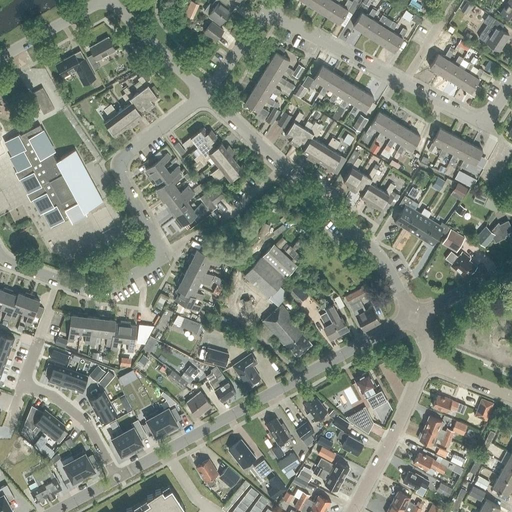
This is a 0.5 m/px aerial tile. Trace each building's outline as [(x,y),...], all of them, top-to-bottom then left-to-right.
[(232,11),(236,5),(228,0),(215,0),(212,4),(210,3),(204,10),(209,14),(208,16),(219,24),(230,10),(232,11)] [(311,0),(309,4),(319,11),(325,0),(311,0)] [(333,0),(333,1),(331,0),(325,0),(319,11),(329,17),(337,3),(339,0),(333,0)] [(347,0),(343,7),(337,3),(329,17),(339,23),(347,11),(352,14),(359,3),(353,0),(352,2),(349,0),(347,0)] [(410,0),(407,5),(418,12),(422,6),(415,2),(416,0),(410,0)] [(511,0),(509,0),(500,13),(511,20),(511,0)] [(184,15),(192,19),(199,4),(191,1),(184,15)] [(353,26),(363,33),(372,19),(376,11),(372,8),(367,16),(361,12),(353,26)] [(422,19),(414,14),(411,19),(418,24),(422,19)] [(509,35),(500,29),(504,24),(488,14),(484,20),(485,23),(489,25),(488,27),(486,26),(479,37),(499,51),(509,35)] [(363,33),(374,39),(382,25),(387,17),(382,15),(378,22),(372,19),(363,33)] [(374,39),(384,45),(392,31),(396,25),(397,24),(396,24),(393,21),(388,29),(382,25),(374,39)] [(204,32),(215,41),(223,30),(212,22),(204,32)] [(398,35),(392,31),(384,45),(394,52),(402,38),(407,30),(403,28),(398,35)] [(468,32),(464,38),(468,41),(472,35),(468,32)] [(97,61),(115,50),(108,37),(89,48),(93,54),(87,57),(94,70),(100,66),(97,61)] [(461,39),(458,45),(463,48),(466,42),(461,39)] [(429,67),(440,74),(448,60),(453,52),(449,49),(444,57),(438,53),(429,67)] [(286,66),(290,60),(276,52),(270,62),(283,70),(291,75),(294,71),(286,66)] [(78,60),(74,54),(55,64),(63,78),(77,69),(81,76),(79,77),(84,85),(96,78),(84,57),(78,60)] [(450,80),(458,66),(463,58),(459,56),(454,63),(448,60),(440,74),(450,80)] [(490,73),(495,64),(495,63),(489,60),(484,69),(489,72),(490,73)] [(280,76),(283,70),(270,62),(263,72),(277,81),(285,85),(293,90),(295,86),(280,76)] [(464,70),(458,66),(450,80),(460,86),(469,72),(473,65),(469,62),(464,70)] [(292,75),(298,79),(304,68),(298,64),(292,75)] [(318,82),(324,85),(331,71),(322,65),(313,79),(309,87),(313,89),(318,82)] [(460,86),(471,92),(470,94),(475,97),(481,87),(480,87),(476,84),(479,79),(484,71),(479,68),(474,76),(469,72),(460,86)] [(342,78),(331,71),(324,85),(319,93),(323,96),(328,88),(334,92),(342,78)] [(263,72),(257,83),(271,91),(278,96),(281,91),(273,87),(277,81),(263,72)] [(144,87),(139,91),(151,107),(155,105),(152,102),(158,98),(148,84),(141,76),(137,79),(144,87)] [(334,92),(329,99),(333,102),(338,94),(344,98),(352,84),(342,78),(334,92)] [(272,106),(274,107),(276,109),(278,105),(274,103),(275,102),(267,97),(271,91),(257,83),(251,93),(264,101),(271,105),(272,106)] [(363,91),(352,84),(344,98),(339,106),(344,108),(348,101),(354,104),(363,91)] [(300,98),(306,88),(301,85),(295,95),(300,98)] [(147,111),(151,107),(139,91),(133,96),(127,87),(123,90),(125,93),(139,111),(144,107),(147,111)] [(365,111),(373,97),(363,91),(354,104),(350,112),(354,115),(359,107),(365,111)] [(128,104),(122,109),(134,125),(139,122),(136,118),(142,114),(139,111),(125,93),(122,96),(128,104)] [(264,101),(251,93),(244,103),(258,112),(258,111),(266,116),(269,112),(261,107),(264,101)] [(54,109),(48,97),(38,103),(44,114),(54,109)] [(123,128),(129,124),(131,128),(134,125),(122,109),(117,112),(111,104),(107,106),(123,128)] [(118,132),(123,128),(107,106),(103,109),(110,118),(104,122),(116,138),(121,135),(118,132)] [(344,109),(344,108),(339,106),(332,117),(337,120),(344,109)] [(271,125),(280,111),(276,109),(274,107),(266,121),(271,125)] [(284,111),(281,117),(277,124),(285,129),(292,116),(290,115),(287,113),(284,111)] [(315,111),(312,116),(317,119),(320,114),(315,111)] [(375,127),(381,131),(389,117),(378,111),(370,125),(366,132),(370,135),(375,127)] [(303,127),(297,124),(303,114),(299,112),(293,121),(285,135),(290,139),(288,142),(293,145),(303,127)] [(367,120),(360,115),(352,127),(360,132),(367,120)] [(389,117),(381,131),(376,139),(380,141),(385,134),(391,137),(399,124),(389,117)] [(299,144),(304,147),(317,127),(319,124),(315,121),(309,131),(303,127),(293,145),(297,147),(299,144)] [(399,124),(391,137),(386,145),(390,148),(395,140),(401,144),(409,130),(399,124)] [(21,179),(28,193),(27,193),(31,201),(33,199),(41,213),(43,212),(51,226),(68,217),(72,222),(86,215),(83,209),(87,207),(88,209),(103,201),(75,150),(60,158),(61,159),(57,161),(53,152),(54,151),(43,130),(42,130),(40,125),(31,130),(31,129),(20,135),(19,134),(5,141),(13,155),(10,157),(18,171),(15,172),(19,180),(21,179)] [(190,137),(182,144),(185,148),(194,141),(197,146),(213,133),(210,130),(207,132),(203,127),(190,137)] [(306,157),(309,160),(320,143),(315,139),(320,130),(317,127),(304,147),(302,150),(308,154),(306,157)] [(449,133),(439,128),(432,142),(428,150),(432,152),(437,144),(443,148),(449,133)] [(409,130),(401,144),(396,151),(401,154),(405,146),(411,150),(420,136),(409,130)] [(346,140),(352,144),(356,136),(350,132),(346,140)] [(196,162),(200,160),(217,145),(213,140),(217,137),(213,133),(197,146),(202,152),(194,158),(196,162)] [(460,139),(449,133),(443,148),(439,156),(443,158),(447,150),(453,153),(460,139)] [(316,159),(321,162),(336,139),(332,137),(326,146),(320,143),(309,160),(314,162),(316,159)] [(340,142),(336,139),(321,162),(327,166),(325,169),(329,172),(340,155),(334,151),(340,142)] [(464,159),(471,144),(460,139),(453,153),(449,161),(454,163),(458,155),(464,159)] [(178,142),(173,146),(180,155),(185,152),(178,142)] [(221,142),(217,145),(200,160),(202,163),(211,156),(215,161),(231,149),(228,145),(225,148),(221,142)] [(374,143),(370,150),(375,154),(380,147),(374,143)] [(482,150),(471,144),(464,159),(460,167),(464,169),(469,161),(475,164),(482,150)] [(234,153),(231,149),(215,161),(219,167),(211,174),(214,177),(235,160),(231,155),(234,153)] [(349,184),(347,188),(350,190),(360,174),(355,171),(360,162),(356,159),(359,153),(354,150),(345,164),(351,168),(350,169),(343,181),(349,184)] [(158,160),(150,166),(145,170),(150,175),(147,177),(150,180),(166,168),(162,164),(170,158),(167,153),(158,160)] [(147,162),(150,166),(158,160),(155,156),(154,155),(146,161),(147,162)] [(407,158),(402,169),(413,173),(418,162),(407,158)] [(245,167),(242,163),(239,165),(235,160),(214,177),(217,181),(225,174),(230,180),(245,167)] [(169,173),(166,168),(150,180),(152,184),(155,182),(158,187),(159,187),(178,173),(180,171),(177,167),(169,173)] [(366,178),(360,174),(350,190),(355,193),(357,189),(362,193),(374,175),(376,171),(372,169),(366,178)] [(456,176),(455,179),(460,181),(465,173),(459,170),(456,176)] [(158,196),(161,200),(176,188),(173,183),(181,177),(178,173),(159,187),(158,187),(156,189),(160,194),(158,196)] [(374,175),(362,193),(360,196),(366,200),(364,203),(368,205),(378,190),(372,186),(378,177),(374,175)] [(444,181),(437,177),(434,182),(441,187),(444,181)] [(194,188),(201,197),(207,192),(201,183),(194,188)] [(383,193),(378,190),(368,205),(372,208),(374,205),(380,208),(387,196),(388,197),(394,187),(389,184),(383,193)] [(165,201),(169,207),(191,190),(188,186),(180,192),(176,188),(161,200),(163,203),(165,201)] [(416,186),(411,193),(418,197),(422,190),(416,186)] [(210,200),(214,205),(216,204),(226,196),(219,188),(208,196),(210,200)] [(169,207),(173,212),(171,213),(174,217),(190,205),(186,200),(194,194),(191,190),(169,207)] [(392,190),(386,201),(393,205),(399,195),(392,190)] [(477,201),(488,204),(490,193),(479,190),(477,201)] [(394,222),(403,227),(414,210),(409,206),(413,200),(404,195),(397,207),(401,210),(394,222)] [(210,200),(204,204),(209,210),(210,212),(216,208),(210,200)] [(193,210),(190,205),(174,217),(176,221),(179,219),(183,224),(204,208),(201,204),(193,210)] [(466,209),(460,205),(455,211),(462,216),(466,209)] [(420,213),(414,210),(403,227),(413,233),(424,216),(427,210),(424,208),(420,213)] [(427,210),(424,216),(413,233),(423,239),(434,221),(428,218),(431,212),(427,210)] [(511,229),(508,220),(499,225),(498,223),(491,231),(486,226),(475,238),(484,246),(492,237),(495,242),(505,237),(504,235),(508,234),(511,240),(511,229)] [(443,227),(434,221),(423,239),(432,245),(441,231),(445,234),(450,227),(445,224),(443,227)] [(460,244),(464,237),(450,229),(446,236),(460,244)] [(285,236),(279,242),(285,249),(291,242),(285,236)] [(194,255),(191,254),(189,258),(207,267),(210,261),(219,266),(221,261),(212,256),(215,249),(203,243),(202,244),(203,244),(199,250),(197,249),(194,255)] [(297,265),(273,244),(244,275),(268,297),(277,305),(288,292),(279,285),(297,265)] [(222,255),(235,262),(238,256),(233,253),(225,249),(224,251),(222,255)] [(450,251),(445,258),(452,264),(451,265),(460,273),(460,274),(462,276),(463,276),(464,276),(469,271),(472,273),(477,267),(469,261),(470,259),(461,252),(458,257),(450,251)] [(190,263),(187,269),(211,281),(213,276),(204,272),(207,267),(189,258),(187,262),(190,263)] [(209,285),(211,281),(187,269),(184,275),(182,273),(180,277),(197,286),(200,281),(209,285)] [(317,275),(312,280),(317,285),(322,280),(317,275)] [(178,281),(180,283),(177,288),(195,297),(201,301),(204,296),(195,291),(197,286),(180,277),(178,281)] [(362,288),(345,297),(363,330),(379,322),(380,322),(372,307),(365,310),(359,299),(371,292),(366,283),(361,286),(362,288)] [(298,284),(292,290),(302,301),(308,295),(298,284)] [(0,307),(1,308),(8,289),(4,287),(3,290),(0,288),(0,307)] [(193,302),(195,297),(177,288),(175,292),(178,294),(175,300),(199,312),(202,307),(193,302)] [(7,310),(3,319),(8,321),(9,318),(17,295),(11,293),(12,290),(8,289),(1,308),(7,310)] [(17,310),(23,312),(30,294),(26,292),(25,295),(18,292),(17,295),(9,318),(14,320),(17,310)] [(33,298),(34,295),(30,294),(23,312),(28,314),(25,324),(30,326),(34,315),(39,317),(43,308),(37,306),(39,300),(33,298)] [(340,308),(344,305),(339,296),(334,298),(340,308)] [(283,344),(284,343),(288,348),(289,347),(296,356),(311,343),(301,332),(304,330),(281,304),(262,320),(283,344)] [(325,308),(327,312),(339,333),(348,328),(342,316),(340,318),(332,304),(325,308)] [(80,333),(82,313),(78,312),(78,315),(71,314),(68,341),(73,342),(74,332),(80,333)] [(325,325),(323,327),(330,338),(339,333),(327,312),(320,315),(325,325)] [(85,343),(90,344),(93,317),(87,316),(87,313),(82,313),(80,333),(86,333),(85,343)] [(99,318),(93,317),(90,344),(95,345),(96,335),(102,335),(104,315),(100,315),(99,318)] [(108,316),(104,315),(102,335),(107,336),(106,346),(111,347),(114,323),(115,320),(108,319),(108,316)] [(181,329),(201,336),(206,323),(186,316),(181,329)] [(120,324),(114,323),(111,347),(111,350),(116,350),(117,340),(123,341),(125,321),(121,321),(120,324)] [(125,321),(123,341),(129,342),(127,352),(133,352),(136,325),(129,324),(130,322),(125,321)] [(221,322),(219,328),(231,331),(232,325),(221,322)] [(139,324),(137,342),(144,343),(153,326),(139,324)] [(0,333),(0,346),(10,350),(14,338),(0,333)] [(55,344),(65,348),(68,340),(57,336),(55,344)] [(150,336),(142,348),(150,352),(157,340),(150,336)] [(0,346),(0,357),(7,360),(10,350),(0,346)] [(203,360),(226,367),(230,353),(207,347),(203,360)] [(53,350),(50,357),(58,360),(61,353),(53,350)] [(140,363),(148,366),(151,356),(144,353),(140,363)] [(233,366),(247,386),(260,377),(252,365),(257,362),(251,353),(233,366)] [(121,357),(120,365),(130,367),(131,359),(121,357)] [(54,364),(48,381),(60,385),(66,368),(54,364)] [(89,375),(96,381),(105,371),(97,365),(89,375)] [(214,377),(208,381),(214,390),(222,401),(235,392),(228,381),(227,381),(216,366),(211,369),(211,372),(214,377)] [(66,368),(60,385),(69,388),(75,372),(66,368)] [(196,375),(187,368),(183,372),(192,380),(196,375)] [(104,387),(114,375),(108,370),(98,382),(104,387)] [(187,382),(172,370),(166,376),(182,389),(187,382)] [(75,372),(69,388),(81,393),(87,376),(75,372)] [(368,372),(355,379),(362,393),(364,396),(363,396),(364,397),(366,396),(370,404),(372,407),(386,399),(385,396),(378,383),(377,384),(375,385),(368,372)] [(123,385),(129,382),(124,374),(119,377),(123,385)] [(104,391),(88,400),(94,411),(110,402),(104,391)] [(197,416),(211,405),(200,391),(186,402),(197,416)] [(446,412),(448,407),(455,410),(458,403),(451,400),(444,397),(444,398),(437,395),(433,406),(446,412)] [(316,398),(314,400),(311,396),(304,402),(306,405),(304,407),(308,413),(306,414),(310,419),(312,417),(315,421),(317,419),(320,422),(325,419),(322,415),(327,412),(316,398)] [(481,398),(476,411),(488,415),(493,403),(481,398)] [(110,402),(94,411),(101,422),(116,413),(110,402)] [(458,403),(455,410),(463,413),(466,406),(458,403)] [(365,405),(346,415),(356,426),(369,432),(374,422),(365,405)] [(168,408),(157,414),(167,431),(173,428),(173,427),(177,424),(176,421),(181,418),(175,407),(169,410),(168,408)] [(45,409),(34,424),(44,432),(55,417),(45,409)] [(148,422),(143,425),(149,436),(154,433),(155,436),(160,433),(161,434),(167,431),(157,414),(156,410),(145,416),(148,422)] [(349,423),(338,416),(333,425),(343,432),(349,423)] [(429,416),(424,428),(451,439),(454,431),(447,428),(446,431),(441,429),(443,423),(441,422),(442,421),(429,416)] [(55,417),(44,432),(54,439),(59,442),(67,432),(62,429),(65,425),(55,417)] [(276,418),(266,424),(270,431),(268,433),(271,438),(273,436),(278,444),(290,436),(283,423),(280,424),(276,418)] [(467,425),(456,421),(453,427),(459,430),(458,432),(463,435),(467,425)] [(296,430),(303,440),(310,434),(314,432),(306,422),(296,430)] [(141,425),(134,428),(140,438),(146,435),(141,425)] [(133,427),(123,433),(132,450),(138,446),(138,445),(142,443),(140,438),(134,428),(133,427)] [(447,447),(451,439),(424,428),(419,440),(432,445),(432,444),(434,445),(437,439),(442,441),(440,444),(447,447)] [(363,443),(348,435),(340,430),(337,436),(345,440),(342,446),(356,454),(363,443)] [(490,442),(495,433),(490,430),(486,439),(490,442)] [(123,433),(112,439),(121,455),(125,452),(126,453),(132,450),(123,433)] [(310,434),(303,440),(308,445),(311,443),(313,441),(311,440),(313,438),(310,434)] [(320,437),(317,443),(325,447),(328,441),(320,437)] [(38,438),(32,446),(49,459),(55,452),(38,438)] [(67,447),(73,443),(70,438),(64,441),(67,447)] [(243,467),(255,457),(241,439),(228,449),(243,467)] [(486,450),(490,442),(486,439),(481,448),(486,450)] [(321,450),(319,454),(330,461),(335,453),(329,450),(323,447),(321,450)] [(445,455),(447,448),(440,447),(438,453),(445,455)] [(83,450),(72,456),(74,459),(84,476),(90,473),(89,472),(94,469),(93,467),(98,465),(92,454),(87,456),(83,450)] [(284,473),(300,463),(293,452),(277,463),(284,473)] [(432,458),(426,455),(425,456),(419,452),(413,463),(426,470),(429,466),(442,473),(446,467),(452,470),(455,464),(444,458),(441,464),(432,459),(432,458)] [(478,453),(474,462),(479,465),(479,464),(483,456),(478,453)] [(453,454),(450,461),(461,466),(464,459),(453,454)] [(327,461),(321,458),(317,465),(343,479),(349,467),(337,461),(334,465),(327,461)] [(74,459),(63,465),(72,481),(77,479),(77,480),(84,476),(74,459)] [(218,474),(208,459),(196,466),(206,482),(218,474)] [(261,478),(271,470),(264,460),(254,467),(261,478)] [(474,462),(470,472),(474,474),(479,465),(474,462)] [(511,483),(511,468),(504,464),(498,476),(511,483)] [(336,491),(343,479),(317,465),(313,473),(319,476),(326,480),(324,484),(336,491)] [(36,502),(47,496),(49,499),(55,496),(54,492),(61,488),(56,477),(56,478),(53,473),(51,474),(47,466),(31,474),(38,487),(30,491),(36,502)] [(239,477),(227,466),(220,475),(232,486),(239,477)] [(311,475),(301,469),(298,476),(308,481),(311,475)] [(425,488),(429,481),(422,477),(415,473),(415,474),(409,471),(403,482),(416,489),(418,484),(425,488)] [(270,495),(273,500),(287,489),(276,475),(268,481),(276,491),(270,495)] [(485,489),(489,482),(478,476),(474,483),(485,489)] [(511,485),(511,483),(498,476),(492,487),(507,495),(511,485)] [(307,482),(297,477),(294,482),(305,488),(307,482)] [(448,497),(452,489),(440,482),(436,491),(448,497)] [(0,511),(12,511),(13,511),(7,501),(13,497),(13,498),(14,497),(7,484),(0,487),(0,511)] [(473,486),(468,495),(480,501),(485,492),(473,486)] [(179,511),(185,509),(171,488),(164,492),(162,489),(162,488),(146,498),(146,499),(147,499),(149,502),(135,511),(133,508),(134,508),(133,507),(125,511),(179,511)] [(461,500),(466,491),(461,488),(457,497),(461,500)] [(288,490),(284,498),(291,501),(295,493),(288,490)] [(409,511),(419,511),(421,508),(415,505),(416,505),(408,501),(410,497),(398,490),(392,502),(409,511)] [(303,491),(298,499),(322,511),(324,511),(331,501),(318,494),(314,502),(308,498),(309,495),(303,491)] [(457,508),(461,500),(457,497),(452,506),(457,508)] [(305,511),(322,511),(298,499),(295,506),(305,511)] [(497,511),(500,507),(485,499),(480,510),(483,511),(497,511)] [(409,511),(392,502),(386,511),(409,511)] [(441,511),(443,509),(432,503),(427,511),(441,511)]
